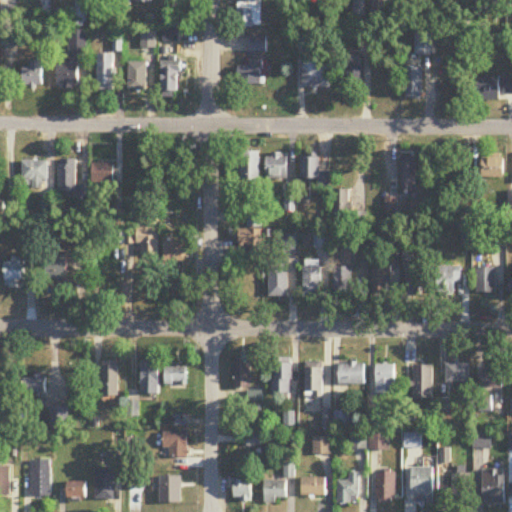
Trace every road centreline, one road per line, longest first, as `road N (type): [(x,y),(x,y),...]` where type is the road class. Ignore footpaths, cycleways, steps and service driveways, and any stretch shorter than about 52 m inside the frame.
road 1 (residential): [(0,329),(511,333)]
road 2 (residential): [(212,511),(209,0)]
road 3 (residential): [(0,127),(511,129)]
